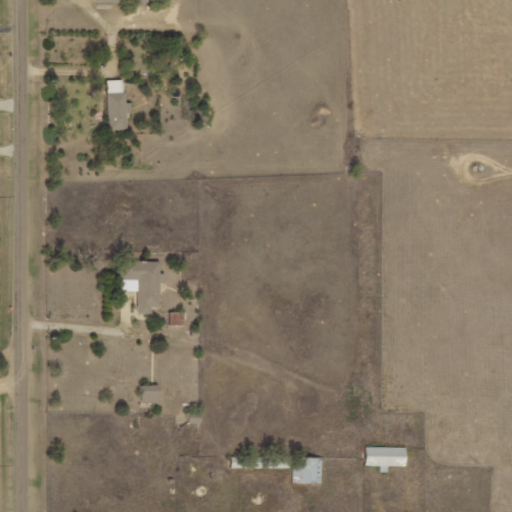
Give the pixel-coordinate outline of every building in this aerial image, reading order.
[(108,131),(127,130),(125,80),(106,80),(108,131)] [(137,314),(151,314),(151,308),(159,308),(159,283),(164,283),(164,273),(159,273),(159,261),(119,261),(119,291),(137,291),(137,314)] [(169,325),(183,325),(183,312),(169,312),(169,325)] [(140,402),(158,403),(159,386),(141,385),(140,402)] [(401,448),(360,447),(360,466),(400,467),(401,448)] [(291,468),(291,457),(232,458),(232,469),(291,468)] [(321,458),(293,457),(292,483),(320,484),(321,458)]
